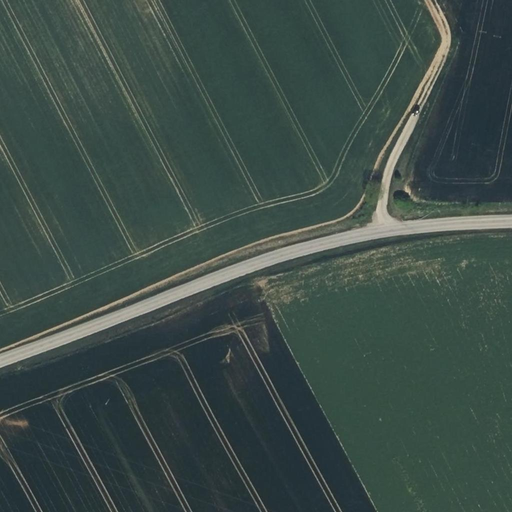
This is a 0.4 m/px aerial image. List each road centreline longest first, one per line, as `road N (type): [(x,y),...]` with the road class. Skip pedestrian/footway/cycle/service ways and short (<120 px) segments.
road 1 (unclassified): [(0,362),(384,227),(511,222)]
road 2 (track): [(384,227),(390,168),(448,47),(431,0)]
